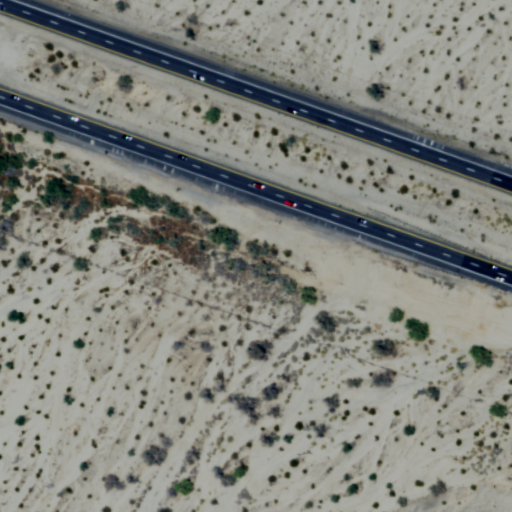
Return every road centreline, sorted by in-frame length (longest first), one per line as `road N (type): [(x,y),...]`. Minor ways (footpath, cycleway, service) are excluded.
road 1 (motorway): [(0,88),(511,270)]
road 2 (motorway): [(511,180),(4,0)]
